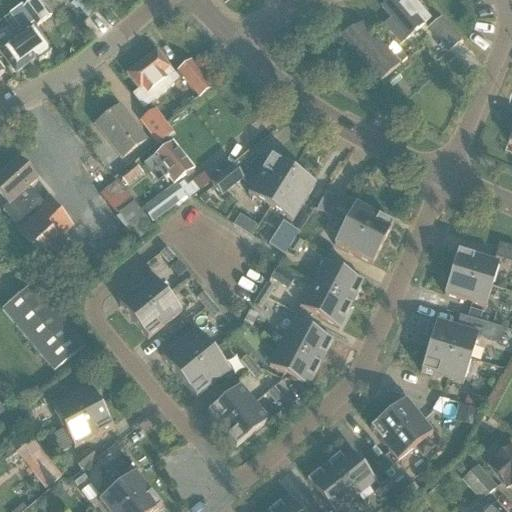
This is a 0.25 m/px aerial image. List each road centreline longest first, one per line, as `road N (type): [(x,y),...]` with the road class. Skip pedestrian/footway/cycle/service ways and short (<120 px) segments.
road 1 (residential): [(241,487),(168,411),(94,321),(91,305),(172,237),(232,281)]
road 2 (residential): [(241,487),(356,387),(447,177)]
road 3 (tertiary): [(447,177),(293,97),(238,49)]
road 4 (residential): [(0,111),(72,77),(159,0)]
road 5 (residential): [(447,177),(504,44),(502,14)]
